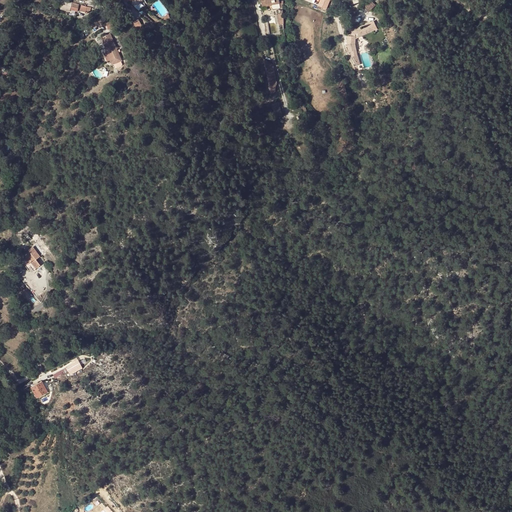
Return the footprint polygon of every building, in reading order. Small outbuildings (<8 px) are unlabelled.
[(320,0),(319,6),(328,9),(331,0),(320,0)] [(371,0),(364,8),(369,12),(376,4),(371,0)] [(59,1),(58,8),(66,11),(67,8),(70,9),(78,11),(79,5),(72,3),(59,1)] [(145,15),(143,17),(152,24),(154,22),(145,15)] [(138,19),(133,21),(137,29),(142,26),(138,19)] [(114,26),(112,20),(105,23),(108,29),(114,26)] [(365,29),(367,34),(377,29),(374,21),(364,27),(365,29)] [(346,49),(347,51),(352,49),(355,56),(356,55),(354,50),(356,40),(367,34),(365,29),(361,30),(360,28),(350,32),(352,36),(348,38),(346,49)] [(110,33),(101,37),(107,52),(110,60),(120,56),(110,33)] [(272,67),(266,68),(268,75),(272,74),(274,81),(275,81),(272,67)] [(33,246),(32,245),(30,246),(31,248),(28,250),(30,252),(23,257),(28,264),(31,262),(35,268),(40,265),(36,259),(40,256),(44,253),(37,243),(33,246)] [(72,371),(74,374),(94,364),(92,361),(72,371)] [(50,383),(55,394),(66,388),(60,378),(50,383)] [(31,387),(37,398),(49,392),(44,381),(31,387)]
